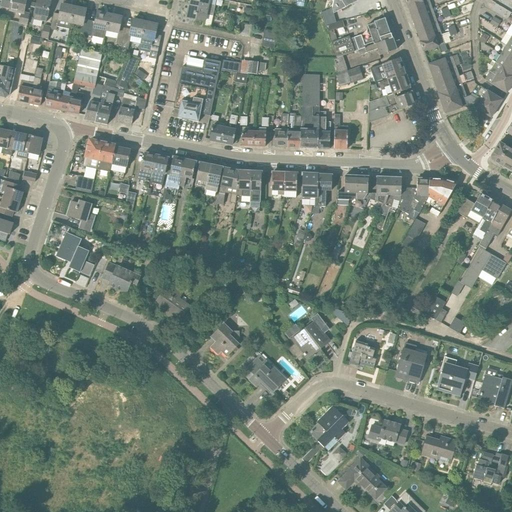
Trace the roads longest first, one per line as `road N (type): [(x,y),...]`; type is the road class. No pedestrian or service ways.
road 1 (residential): [(450,149),(414,165),(255,160),(61,129)]
road 2 (residential): [(511,434),(329,381),(313,387),(268,438)]
road 3 (tertiary): [(234,403),(154,333),(36,273)]
road 4 (tertiary): [(450,149),(393,0)]
road 5 (tertiary): [(36,273),(31,255),(65,147),(61,129)]
